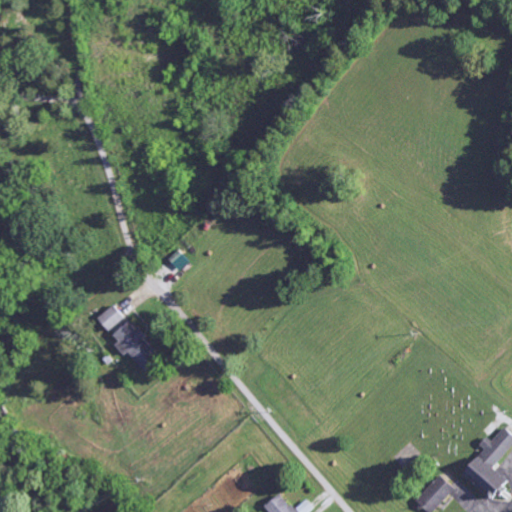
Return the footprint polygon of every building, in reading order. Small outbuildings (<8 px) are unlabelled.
[(111,332),(127,318),(116,305),(100,319),(111,332)] [(128,354),(129,352),(146,371),(162,356),(131,322),(113,338),(128,354)] [(511,481),(497,470),(511,450),(511,432),(506,428),(495,442),(493,441),(466,475),(498,500),(511,482),(511,481)] [(437,511),(458,489),(443,475),(420,501),(431,511),(437,511)] [(311,511),(316,509),(309,500),(295,510),(283,495),(268,506),(272,511),(311,511)]
